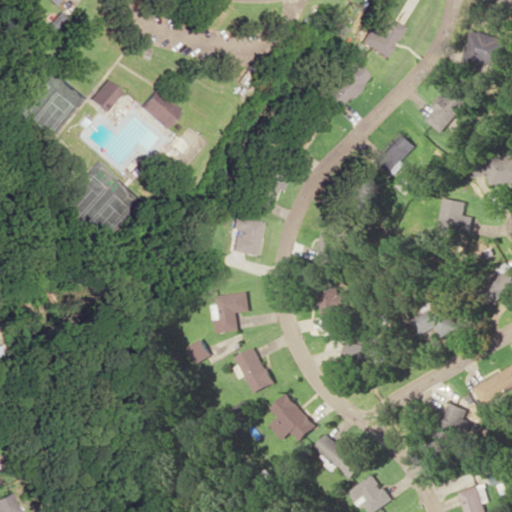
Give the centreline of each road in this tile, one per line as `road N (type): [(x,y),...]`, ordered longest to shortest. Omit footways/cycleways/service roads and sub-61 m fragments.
road 1 (residential): [(438,511),(411,468),(328,397),(287,318),(284,272),(299,199),(432,54),(451,0)]
road 2 (residential): [(511,331),(389,404),(371,427)]
